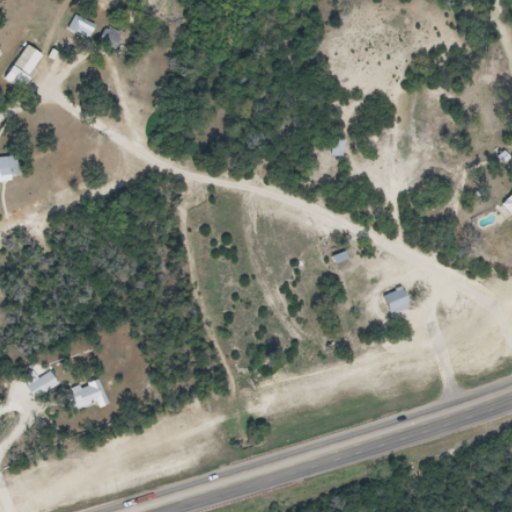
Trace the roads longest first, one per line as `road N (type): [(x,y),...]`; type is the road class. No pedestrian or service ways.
road 1 (residential): [(0,120),(45,90),(182,170),(281,195),(429,262),(486,294),(511,326)]
road 2 (primary): [(511,396),(139,511)]
